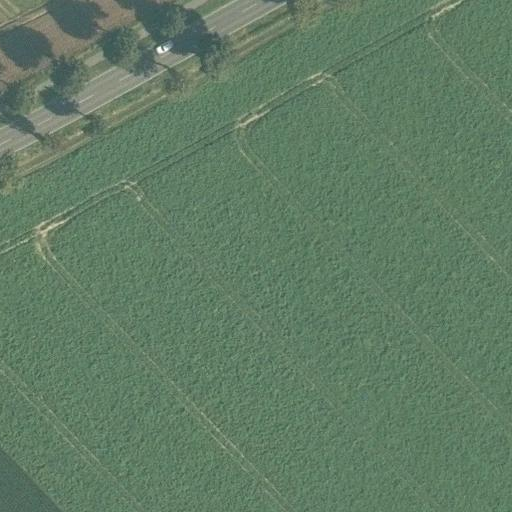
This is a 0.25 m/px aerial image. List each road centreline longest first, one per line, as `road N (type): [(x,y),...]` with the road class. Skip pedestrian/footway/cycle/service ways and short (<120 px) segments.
road 1 (track): [(329,0),(0,182)]
road 2 (secondary): [(261,0),(0,143)]
